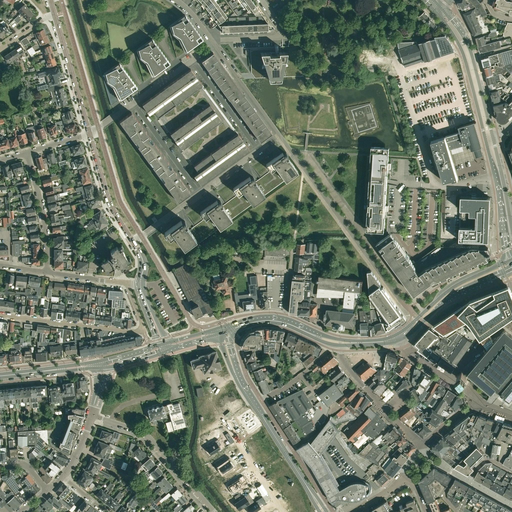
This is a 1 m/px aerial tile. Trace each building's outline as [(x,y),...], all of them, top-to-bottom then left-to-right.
[(205,0),(202,3),(203,5),(201,6),(203,9),(205,7),(213,0),(205,0)] [(214,0),(213,0),(205,7),(203,9),(205,11),(207,10),(208,11),(218,4),(214,0)] [(466,11),(475,7),(473,4),(471,2),(469,0),(460,0),(458,2),(459,3),(457,5),(460,9),(461,9),(463,12),(466,11)] [(500,10),(501,8),(510,12),(509,14),(511,14),(511,0),(494,0),(493,5),(494,6),(494,7),(500,10)] [(248,11),(255,5),(252,1),(245,7),(248,11)] [(19,18),(22,16),(29,9),(25,4),(18,10),(21,13),(14,19),(15,21),(19,18)] [(208,11),(210,13),(208,14),(210,17),(211,16),(221,9),(218,4),(208,11)] [(255,5),(248,11),(251,9),(255,15),(262,15),(255,5)] [(482,6),(481,5),(477,9),(475,7),(466,11),(466,12),(463,13),(468,22),(481,17),(487,14),(486,12),(482,6)] [(27,20),(30,17),(33,14),(29,9),(22,16),(23,18),(24,17),(27,20)] [(221,9),(211,16),(210,17),(211,20),(213,18),(215,20),(224,13),(221,9)] [(430,19),(430,18),(426,14),(424,12),(419,16),(424,22),(425,21),(426,21),(426,20),(429,18),(430,19)] [(215,20),(216,22),(214,23),(216,26),(228,17),(224,13),(215,20)] [(171,25),(170,26),(168,28),(177,58),(203,39),(186,15),(185,15),(175,22),(171,24),(171,25)] [(489,31),(486,25),(485,26),(481,17),(468,22),(474,35),(482,32),(483,33),(489,31)] [(433,30),(437,26),(436,25),(432,21),(433,22),(430,25),(428,23),(428,24),(429,25),(429,26),(433,30)] [(6,23),(3,25),(1,23),(0,23),(0,22),(0,26),(0,27),(4,33),(7,31),(8,32),(10,31),(9,30),(10,30),(6,23)] [(511,23),(509,23),(507,22),(507,23),(508,23),(503,33),(505,39),(504,39),(506,45),(511,43),(511,23)] [(37,39),(46,35),(43,29),(37,32),(34,34),(36,38),(37,38),(37,39)] [(492,43),(491,42),(490,37),(498,35),(497,31),(491,33),(489,35),(484,36),(476,38),(478,46),(486,44),(492,43)] [(40,45),(44,43),(49,41),(46,35),(37,39),(37,38),(36,38),(35,39),(36,41),(38,40),(40,45)] [(425,61),(454,51),(453,47),(452,44),(450,41),(445,35),(440,36),(435,37),(435,38),(417,44),(416,42),(398,43),(398,46),(399,50),(405,67),(421,61),(421,62),(425,61)] [(20,41),(24,45),(30,42),(26,37),(24,38),(20,41)] [(138,49),(137,50),(135,51),(144,82),(152,76),(170,63),(162,52),(158,46),(152,39),(142,46),(138,49)] [(486,44),(478,46),(480,53),(484,51),(503,46),(506,45),(504,39),(503,39),(499,40),(491,42),(492,43),(486,44)] [(25,51),(23,49),(21,45),(15,49),(19,55),(23,53),(25,56),(26,55),(27,57),(29,56),(28,55),(26,51),(25,51)] [(45,54),(52,51),(53,51),(52,48),(51,48),(50,45),(43,48),(44,50),(45,54)] [(17,57),(19,55),(15,49),(10,52),(16,61),(17,60),(18,59),(17,57)] [(511,49),(501,53),(504,66),(510,64),(511,65),(511,49)] [(45,60),(54,58),(52,51),(45,54),(44,54),(45,59),(45,60)] [(268,78),(269,81),(281,80),(281,79),(281,77),(284,64),(286,54),(287,51),(279,52),(279,54),(271,55),(271,52),(260,53),(262,58),(264,64),(266,71),(268,78)] [(18,62),(17,60),(16,61),(10,52),(5,56),(10,64),(13,62),(15,62),(16,63),(18,62)] [(213,53),(201,61),(209,72),(231,99),(229,100),(260,142),(272,133),(264,123),(243,96),(244,95),(213,53)] [(501,53),(488,56),(489,56),(491,66),(495,65),(494,62),(497,62),(498,66),(501,67),(504,66),(501,53)] [(489,56),(481,58),(484,67),(484,68),(491,66),(489,56)] [(47,67),(51,65),(56,64),(56,63),(56,60),(55,60),(54,58),(45,60),(45,59),(42,60),(43,63),(45,62),(47,67)] [(105,73),(104,74),(102,75),(111,106),(137,87),(129,76),(120,64),(120,63),(109,70),(105,72),(105,73)] [(486,75),(497,73),(497,75),(498,74),(501,74),(506,79),(511,73),(511,65),(510,64),(504,66),(501,67),(498,66),(495,65),(491,66),(484,68),(485,68),(484,68),(486,75)] [(60,74),(58,67),(51,69),(50,68),(37,73),(37,75),(38,75),(39,77),(46,75),(49,86),(59,83),(58,80),(57,76),(60,75),(59,74),(60,74)] [(154,111),(158,117),(202,85),(191,69),(142,104),(149,114),(154,111)] [(498,74),(486,77),(488,84),(496,83),(496,82),(500,82),(499,79),(500,79),(498,74)] [(496,83),(488,84),(489,90),(495,88),(495,90),(502,88),(502,86),(503,86),(502,83),(500,82),(496,82),(496,83)] [(60,95),(66,93),(65,91),(64,91),(63,87),(60,88),(59,85),(47,88),(48,92),(52,91),(54,96),(52,97),(52,99),(61,96),(60,95)] [(60,106),(62,105),(67,103),(66,99),(67,99),(66,93),(60,95),(61,96),(52,99),(53,101),(56,100),(57,102),(59,102),(60,106)] [(493,105),(496,116),(496,118),(497,118),(497,119),(497,120),(498,121),(499,121),(499,122),(500,122),(501,122),(502,123),(503,123),(504,123),(505,122),(506,122),(507,122),(507,121),(508,121),(511,116),(511,98),(510,101),(511,103),(508,107),(507,106),(508,103),(505,102),(505,105),(504,105),(503,105),(503,103),(493,105)] [(210,104),(170,133),(182,150),(222,121),(210,104)] [(72,114),(71,110),(63,113),(64,116),(62,116),(65,123),(67,123),(67,122),(71,120),(70,118),(73,118),(73,117),(74,117),(73,114),(72,114)] [(119,121),(178,202),(190,193),(131,112),(119,121)] [(42,125),(37,126),(36,122),(34,123),(36,130),(37,133),(39,138),(42,137),(43,138),(45,137),(46,136),(42,125)] [(54,123),(55,125),(50,126),(49,122),(46,123),(48,127),(51,135),(54,134),(54,135),(56,134),(56,133),(57,133),(55,127),(55,126),(56,126),(55,123),(54,123)] [(481,153),(482,152),(480,146),(481,146),(480,144),(474,123),(476,122),(459,127),(461,132),(445,136),(429,141),(432,150),(434,150),(435,153),(443,181),(452,179),(452,180),(458,179),(449,150),(459,147),(459,148),(460,148),(460,149),(461,149),(461,148),(462,148),(462,147),(462,146),(465,145),(464,143),(470,142),(472,149),(474,148),(476,154),(477,154),(477,155),(478,155),(479,155),(480,155),(480,154),(481,154),(481,153)] [(74,123),(68,125),(68,124),(67,124),(67,123),(65,123),(62,124),(56,126),(55,126),(55,127),(59,126),(60,131),(63,130),(65,133),(67,133),(76,130),(76,129),(77,128),(76,127),(75,126),(74,123)] [(21,132),(19,132),(17,126),(15,127),(19,140),(20,140),(21,143),(22,143),(22,144),(27,143),(26,142),(27,142),(25,133),(21,134),(21,132)] [(37,139),(33,128),(26,130),(28,136),(29,136),(30,141),(33,140),(34,141),(36,140),(36,139),(37,139)] [(18,144),(16,137),(12,138),(11,133),(8,134),(12,146),(14,146),(18,145),(18,144)] [(238,134),(194,166),(198,172),(194,175),(201,185),(249,150),(238,134)] [(0,136),(1,140),(3,149),(6,148),(6,149),(9,148),(9,147),(10,147),(7,139),(4,140),(2,135),(0,135),(0,136)] [(74,154),(83,152),(82,151),(84,151),(83,148),(82,148),(80,144),(64,149),(64,151),(65,151),(65,152),(69,151),(69,152),(72,151),(74,154)] [(390,169),(391,169),(391,163),(388,163),(389,157),(389,156),(389,147),(374,146),(374,147),(371,146),(371,152),(372,152),(372,156),(368,225),(367,225),(366,230),(369,231),(380,231),(384,231),(384,228),(385,210),(388,211),(389,205),(388,205),(386,205),(387,184),(387,179),(388,174),(388,169),(390,169)] [(56,158),(55,158),(53,153),(52,153),(52,152),(50,153),(49,154),(47,154),(48,159),(47,160),(49,166),(51,166),(50,162),(52,162),(52,164),(57,162),(56,158)] [(293,173),(297,170),(289,159),(288,158),(286,159),(285,158),(288,155),(286,153),(283,155),(282,153),(283,153),(282,152),(266,164),(270,171),(271,171),(275,168),(284,180),(288,177),(291,175),(293,173)] [(39,169),(44,167),(45,170),(48,169),(46,163),(45,163),(44,160),(43,161),(41,156),(38,156),(36,158),(39,169)] [(86,162),(85,161),(84,157),(74,160),(75,161),(72,162),(73,169),(86,165),(86,164),(87,163),(86,162)] [(19,170),(17,163),(16,163),(13,164),(12,164),(16,177),(18,177),(18,176),(21,175),(20,170),(19,170)] [(2,167),(5,176),(9,175),(10,179),(13,178),(10,167),(9,168),(8,165),(7,166),(7,165),(3,166),(3,167),(2,167)] [(80,170),(80,172),(81,177),(90,174),(89,172),(88,171),(87,168),(80,170)] [(298,171),(297,170),(293,173),(291,175),(288,177),(284,180),(275,168),(271,171),(270,171),(269,172),(261,177),(255,182),(256,183),(264,194),(261,197),(258,199),(255,201),(251,204),(243,192),(238,195),(237,195),(236,196),(226,203),(222,206),(223,207),(231,218),(228,221),(225,223),(222,225),(219,228),(210,215),(205,219),(205,218),(189,230),(196,238),(192,241),(190,243),(187,245),(183,248),(195,240),(198,244),(219,228),(298,171)] [(91,181),(90,178),(91,177),(90,174),(81,177),(83,181),(77,182),(78,185),(80,184),(80,185),(83,184),(84,185),(87,184),(87,182),(91,181)] [(44,186),(52,184),(51,179),(54,178),(53,176),(47,178),(47,179),(42,180),(43,183),(43,184),(43,185),(44,186)] [(256,183),(255,182),(253,183),(252,181),(255,179),(253,177),(250,179),(249,177),(250,177),(249,176),(233,188),(237,195),(238,195),(243,192),(251,204),(255,201),(258,199),(261,197),(264,194),(256,183)] [(20,188),(21,189),(22,193),(30,191),(30,190),(30,189),(30,188),(29,187),(28,184),(20,187),(20,188)] [(67,191),(66,188),(65,184),(60,185),(53,187),(45,189),(46,194),(56,192),(55,189),(61,187),(62,186),(64,193),(67,192),(67,191)] [(81,190),(82,194),(95,190),(94,187),(93,187),(92,185),(85,187),(84,185),(79,187),(80,191),(81,190)] [(96,197),(95,194),(95,193),(95,190),(82,194),(84,198),(78,200),(79,203),(82,202),(83,202),(84,201),(88,200),(88,199),(96,197)] [(58,197),(60,196),(68,195),(67,192),(64,193),(47,197),(47,199),(47,200),(47,201),(48,202),(58,200),(58,197)] [(488,241),(490,197),(461,196),(460,207),(459,240),(488,241)] [(26,208),(26,207),(33,205),(33,203),(33,202),(33,200),(32,199),(24,201),(25,206),(18,207),(18,209),(20,209),(26,208)] [(98,202),(97,202),(96,199),(89,201),(88,200),(84,201),(83,202),(82,202),(82,204),(85,203),(87,209),(98,206),(98,205),(98,204),(98,202)] [(223,207),(222,206),(220,207),(219,205),(222,203),(220,201),(217,203),(216,201),(217,201),(217,200),(200,212),(205,218),(205,219),(210,215),(219,228),(222,225),(225,223),(228,221),(231,218),(223,207)] [(100,211),(96,213),(94,211),(91,213),(92,216),(94,220),(93,221),(92,222),(91,222),(86,225),(88,227),(104,217),(103,214),(103,213),(102,212),(101,211),(100,211)] [(16,222),(28,220),(28,223),(24,224),(24,225),(24,227),(33,225),(32,223),(36,223),(36,222),(37,221),(37,220),(36,219),(35,216),(27,218),(27,216),(15,218),(16,222)] [(106,224),(108,223),(108,222),(108,221),(107,220),(106,219),(104,217),(88,227),(89,229),(94,227),(95,227),(97,226),(97,225),(99,228),(102,227),(103,229),(107,227),(106,224)] [(196,238),(189,230),(187,227),(186,226),(185,227),(184,225),(186,223),(185,221),(182,223),(181,221),(181,220),(164,232),(169,239),(174,236),(183,248),(187,245),(190,243),(192,241),(196,238)] [(31,233),(30,231),(37,230),(38,229),(38,228),(37,228),(37,225),(33,225),(24,227),(22,227),(22,229),(27,229),(27,232),(26,232),(27,233),(31,233)] [(378,242),(377,243),(394,267),(398,273),(414,295),(432,282),(433,284),(489,259),(487,256),(491,254),(488,248),(488,247),(472,246),(469,247),(437,246),(413,263),(407,254),(406,254),(397,241),(391,233),(388,235),(378,242)] [(265,254),(265,255),(264,260),(289,261),(291,243),(282,244),(265,246),(258,246),(258,250),(263,250),(263,254),(265,254)] [(0,256),(9,256),(8,246),(0,246),(0,256)] [(117,265),(117,266),(119,265),(121,269),(128,265),(126,261),(128,259),(121,249),(119,250),(117,247),(110,251),(112,254),(110,256),(111,257),(101,262),(107,271),(117,265)] [(296,257),(295,264),(303,264),(306,265),(307,262),(308,261),(308,259),(308,258),(313,259),(314,254),(303,254),(303,258),(301,258),(296,257)] [(189,309),(190,311),(192,310),(195,317),(206,311),(208,314),(214,311),(190,261),(175,269),(175,271),(174,272),(176,275),(192,307),(191,308),(189,309)] [(295,264),(295,270),(300,271),(300,274),(301,274),(306,275),(306,271),(306,268),(302,267),(303,264),(295,264)] [(310,315),(310,304),(311,300),(311,298),(312,275),(313,272),(306,271),(306,275),(303,298),(301,300),(298,300),(298,314),(301,314),(309,315),(310,315)] [(383,326),(386,331),(390,329),(403,323),(407,319),(383,287),(382,288),(371,273),(368,273),(371,307),(376,307),(376,308),(376,309),(381,322),(383,326)] [(8,291),(8,288),(9,283),(13,283),(13,278),(14,278),(14,274),(11,274),(10,274),(7,274),(5,291),(8,291)] [(226,277),(220,278),(219,274),(213,276),(214,280),(214,282),(211,282),(213,288),(215,287),(216,289),(220,288),(222,289),(224,294),(229,292),(228,288),(233,287),(233,285),(232,281),(228,282),(229,283),(227,284),(226,280),(227,280),(226,277)] [(306,275),(301,274),(296,274),(295,277),(293,277),(292,287),(293,287),(292,293),(290,313),(292,313),(295,314),(298,314),(298,300),(301,300),(303,298),(306,275)] [(318,287),(317,292),(344,295),(344,300),(341,299),(341,300),(341,302),(344,302),(342,311),(353,313),(355,296),(361,297),(361,292),(363,280),(341,278),(319,275),(319,280),(318,285),(318,286),(318,287)] [(238,311),(244,310),(256,308),(254,297),(256,296),(255,286),(252,287),(252,295),(249,296),(249,297),(242,297),(242,294),(236,295),(234,285),(233,285),(233,287),(235,300),(236,303),(237,303),(238,311)] [(435,325),(433,326),(446,336),(468,321),(480,339),(482,342),(487,349),(488,349),(493,344),(492,343),(493,342),(490,336),(489,333),(506,322),(511,317),(511,293),(509,285),(472,300),(470,301),(469,302),(447,317),(435,325)] [(122,299),(123,291),(109,290),(108,299),(112,299),(111,307),(124,308),(125,308),(126,299),(122,299)] [(259,292),(260,304),(260,308),(263,308),(264,309),(266,309),(267,308),(267,297),(266,292),(259,292)] [(32,295),(32,294),(26,293),(26,296),(27,296),(26,299),(27,299),(29,299),(27,314),(33,315),(34,307),(31,306),(31,303),(32,300),(37,301),(38,296),(32,295)] [(24,313),(26,296),(20,295),(19,301),(22,302),(21,305),(19,304),(18,313),(24,313)] [(48,302),(44,301),(43,308),(40,308),(40,316),(47,317),(48,309),(47,309),(48,302)] [(72,307),(70,320),(79,321),(79,318),(82,318),(82,312),(74,311),(74,307),(72,307)] [(130,308),(125,308),(124,308),(124,312),(122,312),(121,318),(120,318),(120,319),(114,318),(114,321),(113,325),(123,327),(130,328),(131,319),(129,319),(129,317),(130,316),(130,314),(129,314),(129,313),(130,308)] [(354,323),(355,323),(356,317),(354,317),(355,314),(355,313),(354,313),(353,313),(342,311),(328,310),(327,309),(327,310),(327,314),(325,314),(324,319),(326,319),(326,323),(325,324),(326,324),(333,324),(334,325),(334,326),(335,326),(344,327),(344,326),(345,326),(352,327),(353,327),(353,326),(354,323)] [(360,323),(361,335),(369,335),(368,321),(369,318),(374,318),(373,309),(359,311),(360,315),(360,323)] [(385,331),(386,331),(383,326),(381,322),(376,309),(373,309),(374,318),(374,322),(376,334),(385,331)] [(369,318),(368,321),(369,335),(375,334),(376,334),(374,322),(374,318),(369,318)] [(44,342),(45,336),(45,332),(49,333),(50,326),(44,325),(41,342),(44,342)] [(427,356),(434,347),(438,343),(442,337),(429,327),(416,343),(415,343),(419,347),(418,349),(427,356)] [(61,345),(63,345),(63,342),(62,340),(64,329),(57,328),(57,331),(60,332),(60,338),(60,342),(55,343),(56,355),(60,354),(62,354),(61,345)] [(264,352),(264,333),(264,328),(260,329),(258,329),(256,329),(257,330),(255,331),(253,331),(252,331),(251,332),(249,333),(249,334),(248,334),(247,335),(246,336),(245,338),(244,339),(244,341),(243,342),(243,343),(243,344),(242,345),(242,347),(242,348),(243,349),(243,351),(247,351),(252,350),(257,348),(258,348),(262,352),(264,352)] [(68,353),(71,353),(70,341),(65,342),(65,339),(67,339),(68,330),(64,329),(62,340),(63,342),(63,345),(65,345),(66,353),(68,353)] [(275,351),(276,341),(278,330),(271,329),(270,338),(267,337),(267,345),(270,346),(269,353),(274,354),(274,359),(277,362),(278,363),(279,357),(276,356),(277,352),(275,351)] [(473,367),(468,373),(491,393),(496,388),(500,392),(501,393),(505,397),(502,401),(503,402),(504,403),(508,399),(509,400),(510,399),(511,397),(511,335),(505,329),(493,344),(488,349),(473,367)] [(282,344),(285,331),(278,330),(276,341),(280,342),(280,344),(282,344)] [(284,345),(288,347),(289,344),(291,345),(290,346),(291,346),(290,349),(294,351),(295,347),(299,337),(288,332),(284,343),(285,343),(284,345)] [(446,350),(437,363),(441,365),(447,369),(451,372),(472,342),(464,337),(459,333),(456,332),(447,338),(448,338),(451,341),(448,345),(447,346),(444,349),(446,350)] [(100,339),(102,353),(108,351),(118,349),(127,347),(141,343),(142,343),(143,341),(142,338),(142,337),(140,336),(139,336),(135,337),(133,337),(130,338),(126,339),(125,337),(125,335),(100,340),(100,339)] [(442,337),(438,343),(441,345),(443,342),(447,346),(448,345),(448,338),(447,338),(444,335),(442,337)] [(298,349),(295,352),(300,358),(302,356),(300,354),(302,350),(305,350),(308,352),(312,343),(299,337),(295,347),(299,348),(298,349)] [(23,343),(23,338),(20,338),(20,343),(20,344),(13,345),(14,350),(15,362),(18,361),(19,362),(20,362),(21,361),(22,361),(21,352),(20,349),(23,349),(23,345),(22,343),(23,343)] [(100,339),(93,340),(96,354),(97,354),(102,353),(100,339)] [(70,341),(71,353),(75,352),(77,352),(76,344),(78,343),(77,340),(73,341),(70,341)] [(93,340),(87,341),(90,355),(96,354),(93,340)] [(53,355),(56,355),(55,343),(55,341),(49,342),(48,347),(50,347),(51,355),(53,355)] [(82,342),(79,342),(79,346),(81,356),(83,356),(90,355),(87,341),(82,342)] [(312,343),(308,352),(313,353),(317,345),(312,343)] [(23,345),(23,349),(23,354),(24,354),(24,357),(31,357),(31,347),(27,347),(27,345),(23,345)] [(317,345),(313,353),(319,355),(323,348),(317,345)] [(432,359),(436,362),(442,353),(440,351),(442,349),(441,348),(443,346),(441,345),(439,347),(440,347),(439,349),(438,348),(437,349),(435,352),(436,353),(436,354),(432,359)] [(439,347),(438,346),(436,348),(434,347),(427,356),(432,359),(436,354),(436,353),(435,352),(437,349),(438,348),(439,349),(440,347),(439,347)] [(244,355),(246,363),(255,360),(254,356),(256,356),(255,353),(260,352),(257,348),(252,350),(253,352),(247,354),(244,355)] [(202,366),(204,373),(214,370),(221,368),(216,351),(199,356),(199,357),(191,360),(193,368),(202,366)] [(304,358),(302,360),(303,361),(308,358),(313,354),(313,353),(308,352),(308,353),(304,357),(304,358)] [(393,371),(399,355),(397,355),(395,354),(389,352),(388,352),(387,352),(387,353),(385,364),(384,369),(393,371)] [(308,358),(303,361),(307,365),(315,358),(319,355),(313,353),(313,354),(308,358)] [(312,369),(314,371),(319,367),(325,374),(338,363),(337,363),(338,361),(336,358),(332,353),(331,354),(321,361),(321,360),(317,364),(312,369)] [(403,377),(412,365),(404,358),(404,359),(400,364),(395,371),(403,377)] [(249,368),(250,370),(258,367),(257,367),(265,365),(264,362),(259,364),(259,362),(256,363),(256,361),(248,363),(248,365),(247,365),(248,369),(249,368)] [(363,363),(355,370),(358,374),(360,376),(364,381),(369,377),(369,376),(370,375),(371,376),(377,370),(372,366),(368,362),(364,365),(363,363)] [(344,373),(339,366),(328,375),(334,381),(344,373)] [(415,389),(419,379),(421,371),(418,368),(415,368),(412,382),(412,383),(415,389)] [(264,374),(265,375),(268,374),(266,371),(264,373),(262,369),(254,372),(256,377),(264,374)] [(367,384),(376,392),(380,387),(381,387),(385,383),(392,375),(387,370),(384,373),(382,370),(380,370),(375,375),(376,375),(367,384)] [(457,375),(456,376),(457,378),(458,377),(460,379),(459,380),(460,381),(461,380),(462,382),(463,380),(462,379),(465,377),(466,378),(467,377),(466,376),(467,375),(466,373),(465,375),(463,372),(464,371),(463,370),(462,371),(461,370),(460,371),(461,372),(458,374),(457,373),(456,374),(457,375)] [(351,381),(345,373),(337,379),(339,382),(337,384),(334,381),(318,394),(322,399),(328,406),(344,393),(339,388),(342,386),(343,387),(351,381)] [(416,389),(412,391),(417,399),(412,404),(415,406),(415,407),(422,400),(423,399),(428,392),(426,390),(430,385),(429,384),(433,379),(424,373),(420,379),(419,379),(416,389)] [(267,382),(265,375),(264,374),(256,377),(260,385),(267,382)] [(87,378),(86,378),(85,376),(82,377),(82,376),(80,377),(77,377),(77,379),(78,388),(77,389),(77,394),(81,393),(81,388),(83,388),(84,391),(88,390),(86,378),(87,378)] [(395,389),(398,392),(401,390),(410,384),(408,380),(407,381),(405,379),(405,378),(395,389)] [(425,398),(423,402),(427,404),(428,403),(433,396),(432,395),(434,392),(439,384),(434,380),(429,390),(431,391),(425,398)] [(62,393),(63,400),(63,402),(76,401),(75,395),(73,396),(72,392),(74,392),(74,388),(72,388),(72,386),(74,386),(73,382),(71,383),(68,383),(63,383),(64,393),(62,393)] [(272,384),(269,385),(267,382),(260,385),(263,394),(274,389),(272,384)] [(433,396),(428,403),(434,407),(439,400),(441,397),(442,397),(447,389),(440,384),(434,392),(435,393),(433,396)] [(36,386),(37,399),(41,399),(41,395),(47,395),(46,385),(36,386)] [(53,387),(48,387),(50,403),(50,402),(51,402),(54,401),(55,405),(59,404),(59,401),(63,400),(62,393),(59,394),(59,392),(60,392),(61,390),(60,387),(59,386),(57,386),(56,385),(53,386),(53,387)] [(345,396),(347,398),(350,401),(360,390),(356,386),(345,395),(345,396)] [(491,393),(487,401),(492,403),(501,393),(500,392),(496,388),(491,393)] [(284,428),(305,412),(313,406),(303,389),(290,395),(269,405),(284,428)] [(440,400),(434,409),(441,414),(446,417),(450,413),(448,411),(457,395),(449,390),(448,390),(443,400),(442,399),(441,400),(440,400)] [(359,405),(364,397),(359,394),(356,398),(355,397),(350,403),(346,406),(354,413),(359,405)] [(369,405),(372,402),(368,399),(365,395),(364,397),(359,405),(360,406),(357,408),(361,412),(364,409),(365,410),(369,405)] [(448,411),(450,413),(451,414),(453,411),(455,410),(462,405),(463,403),(463,402),(463,400),(461,398),(457,395),(448,411)] [(342,402),(347,398),(345,396),(338,403),(342,407),(345,405),(342,402)] [(152,408),(148,409),(151,420),(152,420),(153,424),(157,423),(156,418),(161,417),(162,418),(163,417),(164,417),(165,417),(166,415),(165,414),(169,413),(170,417),(171,421),(166,423),(168,431),(181,428),(185,427),(186,426),(185,424),(179,403),(173,404),(172,403),(170,403),(167,404),(167,405),(163,406),(163,405),(158,407),(158,406),(152,408)] [(370,407),(369,406),(363,413),(352,425),(351,424),(343,431),(354,442),(363,432),(368,436),(370,434),(373,438),(382,429),(384,430),(390,424),(383,417),(383,416),(381,418),(370,407)] [(429,406),(425,414),(430,417),(440,423),(446,418),(446,417),(441,414),(434,409),(429,406)] [(70,416),(70,418),(61,441),(59,445),(61,445),(59,449),(70,453),(74,443),(76,438),(79,433),(78,432),(82,422),(81,422),(79,421),(81,418),(82,419),(84,415),(83,415),(85,409),(75,407),(75,408),(68,408),(68,413),(68,417),(70,416)] [(240,419),(241,418),(250,412),(246,407),(236,414),(240,419)] [(411,410),(410,410),(408,407),(397,416),(398,416),(400,419),(411,410)] [(419,416),(417,413),(413,408),(410,410),(411,410),(400,419),(403,422),(407,419),(408,420),(414,415),(417,419),(419,416)] [(330,419),(331,421),(336,424),(340,421),(349,419),(349,421),(355,419),(357,418),(357,417),(349,411),(337,420),(331,416),(330,419)] [(250,412),(241,418),(245,424),(254,419),(250,412)] [(294,443),(316,429),(307,414),(305,412),(284,428),(294,443)] [(467,431),(471,429),(467,424),(472,416),(473,413),(472,413),(470,414),(459,422),(467,431)] [(467,424),(471,429),(478,414),(477,415),(474,413),(473,413),(472,416),(467,424)] [(474,435),(483,416),(479,414),(470,433),(474,435)] [(431,430),(424,424),(425,422),(419,416),(417,419),(414,423),(415,424),(427,434),(431,431),(431,430)] [(482,430),(487,418),(483,416),(474,435),(478,438),(482,430)] [(430,417),(428,420),(428,421),(436,426),(440,423),(430,417)] [(491,428),(494,420),(487,418),(482,430),(478,438),(477,441),(475,444),(477,446),(479,449),(484,442),(481,441),(484,436),(490,439),(490,432),(491,428)] [(245,424),(249,430),(257,424),(254,419),(245,424)] [(309,441),(302,445),(297,448),(312,466),(332,502),(338,498),(338,499),(347,499),(353,500),(354,500),(355,500),(356,500),(357,500),(358,500),(359,499),(361,499),(362,498),(363,498),(364,497),(365,497),(366,496),(367,495),(370,493),(370,492),(371,491),(371,490),(371,489),(371,488),(371,487),(371,486),(371,485),(370,485),(370,484),(369,483),(368,482),(367,482),(366,481),(365,481),(364,481),(363,480),(362,480),(361,480),(362,481),(363,481),(365,481),(366,482),(365,483),(364,482),(362,482),(361,482),(359,481),(358,481),(356,482),(355,482),(353,482),(352,482),(352,483),(350,483),(349,484),(348,484),(340,489),(338,485),(339,484),(322,453),(338,432),(339,432),(331,421),(330,419),(311,443),(309,441)] [(501,422),(497,421),(492,430),(493,430),(493,431),(493,432),(491,435),(492,437),(494,438),(496,439),(497,437),(503,424),(500,423),(501,422)] [(467,431),(459,422),(454,427),(448,431),(460,442),(461,440),(465,444),(466,443),(467,442),(465,439),(467,438),(464,434),(467,431)] [(511,440),(511,425),(503,423),(503,424),(497,437),(505,439),(505,440),(507,440),(507,439),(511,440)] [(257,424),(249,430),(253,435),(261,430),(257,424)] [(424,437),(427,434),(415,424),(413,426),(417,429),(415,431),(423,437),(424,437)] [(388,439),(397,430),(394,426),(393,427),(387,431),(388,431),(384,435),(384,436),(381,438),(383,440),(380,441),(382,444),(388,439)] [(41,437),(45,441),(48,444),(47,429),(35,430),(35,431),(40,434),(40,436),(41,437)] [(36,443),(38,440),(41,437),(40,436),(40,434),(35,431),(35,430),(18,432),(18,446),(35,446),(36,446),(36,443)] [(118,439),(119,436),(120,433),(114,431),(113,434),(102,430),(101,434),(100,434),(99,436),(100,437),(100,438),(111,441),(112,437),(118,439)] [(261,430),(253,435),(256,440),(264,435),(261,430)] [(400,434),(401,433),(397,430),(388,439),(382,444),(383,445),(389,441),(391,443),(401,435),(400,434)] [(206,436),(202,438),(205,443),(207,442),(209,445),(217,439),(224,435),(222,431),(215,436),(212,432),(209,434),(208,433),(205,435),(206,436)] [(461,443),(460,442),(448,431),(443,436),(457,447),(461,443)] [(354,453),(339,432),(336,436),(350,457),(366,472),(369,469),(369,468),(374,463),(356,453),(355,454),(354,453)] [(264,435),(256,440),(260,446),(260,445),(268,440),(264,435)] [(405,438),(404,438),(402,436),(399,439),(398,439),(395,442),(391,446),(392,448),(396,444),(397,445),(398,443),(401,446),(406,440),(406,439),(405,438)] [(438,441),(453,453),(455,454),(458,452),(455,450),(457,448),(442,437),(438,441)] [(209,445),(206,446),(207,447),(208,448),(207,449),(207,450),(210,454),(213,452),(214,453),(218,451),(217,450),(220,448),(219,445),(216,441),(218,439),(217,439),(209,445)] [(14,448),(13,442),(13,440),(9,441),(10,449),(10,459),(17,459),(17,455),(18,455),(17,448),(14,448)] [(42,444),(38,440),(36,443),(36,446),(36,447),(40,450),(44,446),(42,444)] [(260,445),(264,450),(271,445),(268,440),(260,445)] [(390,456),(402,465),(415,448),(415,447),(410,443),(407,440),(406,440),(401,446),(390,456)] [(110,443),(109,445),(99,441),(98,443),(97,443),(95,447),(110,453),(112,448),(115,449),(118,450),(121,451),(122,449),(116,446),(110,443)] [(451,454),(453,453),(438,441),(434,444),(446,454),(448,451),(451,454)] [(376,449),(370,444),(369,443),(359,454),(369,460),(371,457),(385,468),(385,469),(393,476),(401,466),(402,465),(390,456),(389,456),(388,448),(382,450),(379,450),(376,449)] [(458,463),(446,454),(434,444),(432,446),(431,447),(431,449),(442,457),(454,467),(458,463)] [(501,446),(498,445),(492,444),(489,457),(496,458),(497,452),(499,452),(501,446)] [(216,455),(212,458),(215,464),(223,459),(222,457),(224,456),(222,454),(231,448),(229,445),(215,454),(216,455)] [(274,450),(271,445),(264,450),(261,452),(264,457),(274,450)] [(477,446),(466,457),(473,463),(476,460),(477,462),(479,460),(478,458),(482,454),(483,454),(479,449),(477,446)] [(107,459),(110,453),(95,447),(94,451),(95,451),(94,454),(106,458),(104,461),(109,463),(112,465),(113,462),(107,459)] [(135,455),(140,460),(146,455),(139,447),(136,450),(133,449),(132,452),(131,457),(134,458),(135,454),(136,455),(135,455)] [(506,458),(502,464),(511,469),(511,448),(508,456),(506,458)] [(68,457),(58,454),(53,450),(51,452),(53,454),(56,457),(58,458),(59,457),(65,462),(68,458),(68,457)] [(278,456),(274,450),(264,457),(268,463),(278,456)] [(62,465),(65,462),(59,457),(58,458),(56,457),(53,454),(51,452),(49,454),(55,459),(54,459),(62,465)] [(109,463),(104,461),(103,463),(92,457),(92,458),(90,458),(91,460),(89,464),(98,468),(99,469),(100,470),(102,465),(110,469),(112,465),(109,463)] [(474,469),(470,465),(473,463),(466,457),(465,458),(464,457),(458,463),(454,467),(468,475),(468,474),(469,474),(474,469)] [(140,467),(141,466),(146,471),(147,469),(155,463),(150,458),(144,463),(142,461),(138,465),(136,468),(137,470),(140,467)] [(229,460),(219,467),(221,470),(221,471),(223,473),(224,472),(233,466),(229,461),(229,460)] [(48,465),(56,472),(60,467),(55,463),(55,464),(51,461),(48,465)] [(276,473),(285,467),(282,462),(272,468),(276,473)] [(382,486),(391,478),(378,465),(375,463),(369,468),(369,469),(366,472),(371,478),(373,481),(376,478),(382,486)] [(481,482),(492,463),(491,463),(485,463),(478,471),(476,474),(474,478),(481,482)] [(481,482),(490,487),(500,469),(500,468),(492,463),(481,482)] [(98,468),(89,464),(87,467),(86,467),(85,469),(86,469),(85,470),(93,474),(95,470),(96,471),(98,468)] [(53,475),(56,472),(48,465),(45,469),(51,476),(52,474),(53,475)] [(46,483),(52,478),(46,472),(42,466),(39,468),(42,472),(39,474),(46,483)] [(144,475),(142,477),(143,478),(146,476),(147,478),(151,475),(154,478),(155,478),(163,472),(157,466),(151,472),(150,470),(144,475)] [(279,480),(289,473),(285,467),(276,473),(275,474),(279,480)] [(427,502),(440,497),(452,477),(434,467),(418,481),(427,502)] [(16,468),(7,469),(7,477),(11,475),(14,479),(19,474),(17,471),(16,468)] [(34,493),(40,488),(28,473),(26,471),(21,469),(17,472),(22,477),(34,493)] [(497,491),(507,472),(500,469),(490,487),(497,491)] [(93,478),(92,477),(84,472),(84,471),(81,475),(82,475),(81,477),(94,487),(95,485),(91,482),(93,478)] [(497,491),(503,494),(511,477),(511,474),(510,473),(510,474),(507,472),(497,491)] [(289,473),(281,479),(284,484),(293,479),(289,473)] [(29,498),(16,482),(11,475),(4,480),(16,495),(22,502),(24,500),(24,501),(29,498)] [(231,485),(229,486),(233,492),(243,486),(241,482),(245,479),(243,475),(230,483),(231,485)] [(29,498),(34,493),(22,477),(16,482),(29,498)] [(86,485),(92,489),(93,490),(94,490),(95,490),(96,489),(94,487),(81,477),(80,478),(80,477),(77,481),(78,481),(77,482),(82,485),(81,486),(84,488),(85,487),(86,485)] [(162,487),(168,482),(164,477),(158,482),(162,487)] [(511,499),(511,496),(511,477),(503,494),(511,499)] [(288,490),(296,484),(293,479),(284,484),(288,490)] [(451,502),(462,482),(455,479),(447,493),(448,499),(451,502)] [(168,482),(162,487),(166,492),(172,486),(168,482)] [(457,508),(469,486),(462,482),(451,502),(457,508)] [(100,498),(112,484),(110,483),(104,491),(101,489),(96,495),(97,495),(96,496),(98,497),(99,497),(100,498)] [(63,484),(55,492),(62,497),(61,498),(64,501),(69,505),(72,501),(77,496),(78,495),(77,495),(70,488),(64,484),(63,484)] [(107,494),(111,489),(114,486),(112,484),(100,498),(102,500),(104,502),(104,501),(105,502),(110,496),(107,494)] [(298,491),(300,490),(296,484),(288,490),(291,495),(298,491)] [(469,486),(457,508),(460,511),(462,511),(463,511),(464,510),(465,508),(468,502),(469,501),(475,490),(469,486)] [(11,491),(7,495),(0,487),(0,496),(3,499),(0,501),(0,506),(2,508),(4,506),(7,503),(12,508),(14,506),(15,507),(17,505),(13,501),(14,499),(16,496),(11,491)] [(176,499),(182,494),(177,489),(171,494),(176,499)] [(469,501),(468,502),(475,505),(482,493),(475,490),(469,501)] [(291,495),(288,497),(291,502),(302,496),(298,491),(291,495)] [(110,507),(121,494),(119,492),(113,499),(111,497),(106,503),(107,503),(106,504),(108,506),(108,505),(110,507)] [(156,504),(157,505),(170,494),(169,493),(162,499),(156,504)] [(475,505),(481,509),(482,508),(488,496),(482,493),(475,505)] [(117,502),(121,498),(123,495),(121,494),(110,507),(112,508),(112,509),(114,510),(119,504),(117,502)] [(180,504),(181,505),(187,500),(182,494),(176,499),(180,504)] [(48,499),(48,500),(60,511),(62,509),(58,506),(61,502),(52,495),(50,498),(49,498),(48,499)] [(125,511),(138,497),(135,495),(134,497),(133,496),(127,504),(128,505),(125,509),(122,507),(118,511),(125,511)] [(14,510),(22,503),(16,496),(14,499),(13,501),(17,505),(15,507),(14,506),(12,508),(7,503),(4,506),(9,511),(10,511),(13,509),(14,510)] [(67,508),(69,510),(70,509),(74,504),(79,498),(77,496),(72,501),(69,505),(67,508)] [(156,504),(162,499),(160,496),(154,501),(150,497),(146,501),(150,506),(153,502),(156,504)] [(249,507),(247,509),(249,511),(255,511),(257,511),(256,510),(260,507),(258,504),(264,500),(265,502),(265,501),(262,496),(248,505),(250,507),(249,507)] [(482,508),(481,509),(486,511),(494,511),(499,503),(488,496),(482,508)] [(132,511),(130,510),(132,507),(131,506),(138,497),(125,511),(132,511)] [(245,497),(235,503),(239,509),(245,505),(246,507),(253,502),(252,501),(253,500),(252,498),(248,500),(245,497)] [(441,497),(428,502),(428,503),(429,502),(431,507),(438,505),(435,499),(441,497)] [(418,511),(420,511),(416,503),(414,499),(406,502),(407,505),(405,506),(403,507),(402,504),(399,505),(400,508),(399,510),(397,511),(393,511),(418,511)] [(53,506),(46,500),(42,504),(50,511),(53,511),(54,511),(51,508),(53,506)] [(83,511),(90,505),(84,500),(79,507),(80,507),(78,510),(75,511),(83,511)] [(384,511),(391,508),(387,500),(372,509),(373,510),(370,511),(369,511),(384,511)] [(305,501),(297,507),(300,511),(309,507),(305,501)] [(494,511),(510,511),(511,510),(511,509),(499,503),(494,511)]
